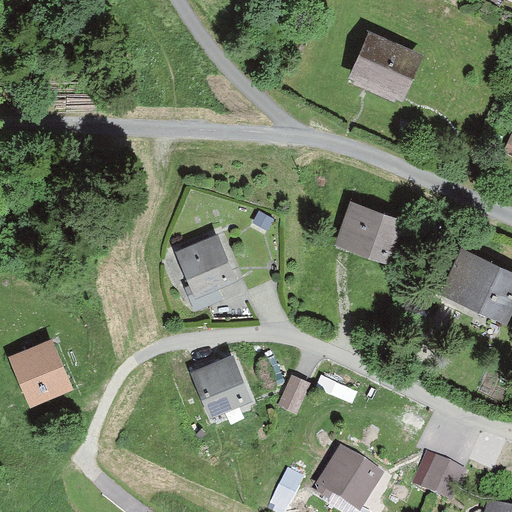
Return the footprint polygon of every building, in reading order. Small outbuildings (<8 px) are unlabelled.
[(371,26),(348,70),(402,97),(424,52),(371,26)] [(410,215),(354,197),(339,241),(395,259),(410,215)] [(214,243),(184,256),(194,279),(187,283),(199,309),(221,299),(215,285),(229,279),(214,243)] [(511,317),(511,261),(462,243),(445,292),(510,322),(511,317)] [(35,398),(65,385),(50,349),(20,362),(35,398)] [(198,371),(200,376),(199,377),(215,413),(244,400),(228,364),(217,369),(215,363),(198,371)] [(281,405),(296,412),(307,385),(293,378),(281,405)] [(386,471),(341,444),(317,484),(361,510),(386,471)] [(412,484),(422,486),(436,454),(426,451),(412,484)] [(466,468),(436,454),(422,486),(452,499),(466,468)] [(285,511),(304,478),(288,469),(268,507),(276,511),(285,511)] [(511,511),(511,506),(487,501),(485,510),(480,509),(474,511),(511,511)]
